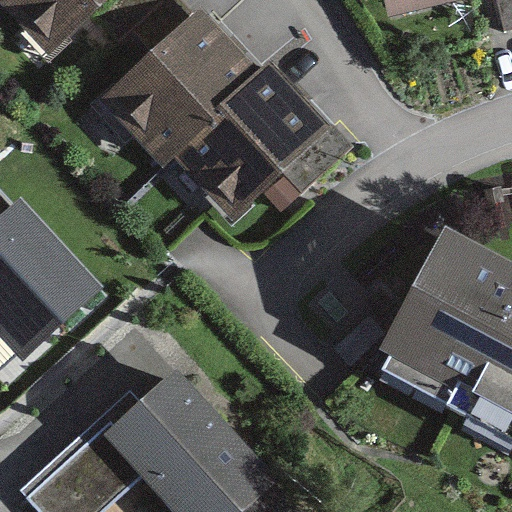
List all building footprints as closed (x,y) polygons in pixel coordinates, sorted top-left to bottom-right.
[(14,0),(48,36),(85,0),(14,0)] [(451,0),(389,0),(393,14),(451,0)] [(180,140),(252,75),(199,16),(112,94),(166,153),(180,140)] [(266,63),(252,75),(180,140),(236,201),(321,124),(266,63)] [(0,191),(0,338),(22,362),(104,287),(20,197),(13,204),(0,191)] [(511,437),(511,260),(445,225),(372,364),(511,437)] [(146,467),(189,511),(292,511),(302,503),(170,368),(138,400),(108,428),(146,467)] [(50,511),(99,511),(146,467),(108,428),(138,400),(131,392),(29,489),(50,511)]
